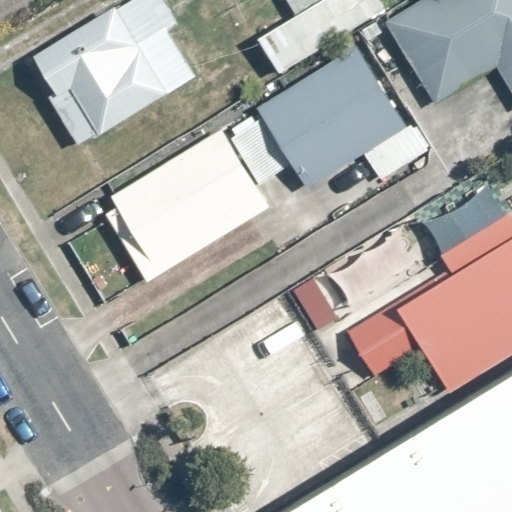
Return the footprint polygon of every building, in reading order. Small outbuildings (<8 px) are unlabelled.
[(51,94),(56,103),(82,145),(196,74),(167,28),(176,22),(161,0),(123,0),(36,54),(58,89),(51,94)] [(390,8),(385,0),(287,0),(296,15),(259,35),(280,71),(390,8)] [(497,65),(511,87),(511,108),(483,128),(497,149),(511,139),(511,0),(432,0),(390,28),(440,103),(497,65)] [(228,133),(223,127),(108,198),(113,207),(106,211),(137,260),(150,282),(272,206),(260,185),(295,163),(310,186),(364,152),(381,179),(428,149),(360,43),(260,107),(262,112),(228,133)] [(511,207),(510,205),(440,252),(416,215),(298,292),(324,331),(341,320),(377,375),(425,344),(456,392),(511,355),(511,207)]
